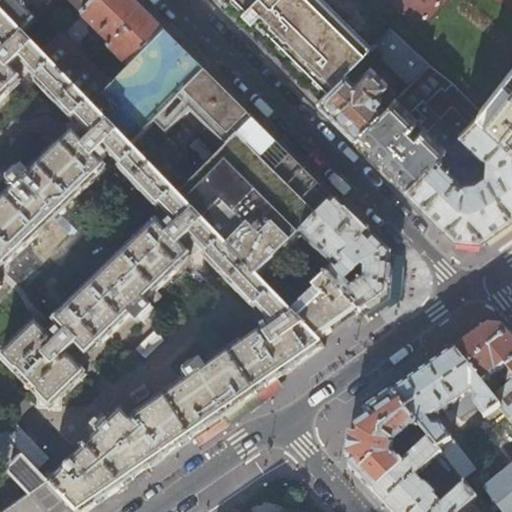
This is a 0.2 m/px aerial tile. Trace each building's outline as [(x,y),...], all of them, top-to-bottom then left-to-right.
[(0,0),(0,12),(21,34),(35,20),(15,0),(0,0)] [(82,16),(65,0),(55,0),(35,20),(21,34),(43,57),(81,18),(82,16)] [(65,0),(82,16),(98,0),(65,0)] [(98,0),(82,16),(81,18),(86,22),(110,46),(108,48),(129,69),(164,33),(160,28),(131,0),(98,0)] [(372,47),(324,0),(239,0),(244,5),(241,9),(251,18),(254,15),(330,89),(361,58),(370,48),(372,47)] [(0,43),(9,53),(1,61),(0,60),(0,107),(13,95),(12,93),(22,83),(11,72),(19,64),(37,81),(35,83),(75,125),(77,123),(95,141),(86,149),(76,139),(65,149),(63,147),(40,169),(36,165),(28,172),(24,176),(21,174),(10,184),(16,191),(0,206),(0,289),(3,287),(0,284),(0,275),(3,272),(37,240),(41,236),(40,235),(70,206),(72,207),(84,196),(109,172),(104,168),(112,160),(114,161),(122,169),(119,171),(160,214),(163,211),(170,219),(179,229),(172,237),(159,224),(123,259),(125,261),(94,291),(92,289),(55,324),(66,336),(57,344),(46,333),(37,324),(1,359),(14,373),(16,371),(19,371),(38,392),(38,395),(37,396),(39,399),(39,408),(47,407),(51,411),(53,408),(63,409),(62,400),(87,376),(68,356),(77,348),(88,359),(100,347),(102,349),(125,328),(133,320),(137,325),(142,321),(144,323),(155,312),(153,310),(148,305),(160,294),(184,272),(182,270),(193,259),(183,248),(191,240),(208,258),(206,260),(258,313),(259,311),(277,330),(271,335),(263,339),(262,337),(260,338),(248,346),(247,345),(210,369),(206,372),(202,367),(190,375),(193,381),(153,408),(154,411),(142,419),(140,417),(134,421),(126,412),(111,425),(96,439),(83,450),(85,452),(73,463),(59,476),(54,472),(47,472),(42,477),(75,511),(84,511),(108,496),(323,347),(318,342),(292,315),(258,278),(179,197),(132,148),(91,107),(43,57),(21,34),(0,12),(0,43)] [(87,32),(86,22),(81,18),(43,57),(91,107),(111,87),(66,43),(70,38),(76,43),(87,32)] [(372,47),(370,48),(408,84),(429,62),(391,27),(372,47)] [(164,33),(129,69),(111,87),(91,107),(132,148),(179,99),(227,147),(179,197),(258,278),(301,235),(334,202),(326,193),(201,69),(190,58),(164,33)] [(0,60),(1,61),(9,53),(0,43),(0,60)] [(387,83),(361,58),(330,89),(319,101),(338,119),(356,138),(384,109),(376,102),(372,98),(385,85),(387,83)] [(408,84),(384,109),(356,138),(376,157),(407,188),(446,149),(428,130),(442,116),(460,135),(483,113),(480,110),(429,62),(408,84)] [(511,68),(480,110),(483,113),(511,139),(511,68)] [(372,98),(376,102),(389,89),(385,85),(372,98)] [(511,139),(483,113),(460,135),(446,149),(407,188),(455,237),(481,239),(511,217),(511,139)] [(104,168),(109,172),(112,170),(109,167),(114,161),(112,160),(104,168)] [(41,236),(37,240),(42,245),(7,278),(13,283),(36,261),(43,269),(51,260),(54,263),(56,262),(58,262),(61,261),(62,259),(64,258),(65,256),(66,254),(67,252),(64,249),(73,240),(68,235),(79,225),(84,230),(107,208),(99,200),(107,193),(102,187),(88,200),(84,196),(72,207),(70,206),(40,235),(41,236)] [(334,202),(301,235),(332,266),(325,273),(324,272),(322,275),(324,276),(361,313),(385,296),(389,256),(361,228),(334,202)] [(163,220),(159,224),(172,237),(179,229),(170,219),(165,223),(163,220)] [(351,319),(361,313),(324,276),(312,288),(316,291),(292,315),(318,342),(319,341),(351,319)] [(160,294),(148,305),(153,310),(165,298),(160,294)] [(133,320),(125,328),(130,332),(137,325),(133,320)] [(66,336),(55,324),(46,333),(57,344),(66,336)] [(474,334),(454,349),(481,382),(495,371),(497,372),(499,371),(503,376),(505,376),(509,372),(511,375),(511,383),(493,398),(500,407),(510,420),(511,418),(511,336),(503,326),(489,324),(474,334)] [(256,332),(260,338),(262,337),(263,339),(271,335),(265,327),(256,332)] [(481,382),(454,349),(423,370),(392,391),(417,423),(429,439),(454,469),(465,483),(470,490),(474,487),(466,477),(476,469),(452,440),(451,440),(436,417),(452,406),(463,422),(479,411),(485,417),(500,407),(493,398),(481,382)] [(417,423),(392,391),(364,411),(368,417),(354,427),(350,466),(362,479),(373,491),(418,450),(413,444),(396,459),(393,456),(395,442),(404,434),(417,423)] [(22,456),(37,472),(50,459),(12,419),(0,430),(0,433),(10,444),(22,456)] [(90,432),(96,439),(111,425),(104,419),(90,432)] [(429,439),(417,423),(404,434),(413,444),(418,450),(429,439)] [(0,511),(75,511),(42,477),(37,472),(22,456),(5,473),(29,497),(7,511),(0,511),(0,450),(1,450),(2,452),(10,444),(0,433),(0,511)] [(454,469),(429,439),(418,450),(373,491),(392,511),(461,511),(477,498),(470,490),(465,483),(443,504),(435,495),(437,493),(426,482),(424,484),(416,476),(437,457),(449,473),(454,469)] [(511,511),(511,466),(485,489),(504,511),(511,511)]
